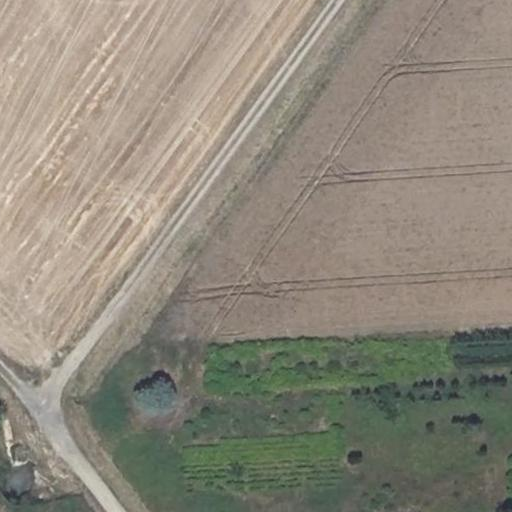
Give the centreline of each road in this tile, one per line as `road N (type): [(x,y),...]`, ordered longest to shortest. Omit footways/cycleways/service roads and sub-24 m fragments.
road 1 (track): [(45,406),(336,0)]
road 2 (track): [(120,511),(45,406),(0,361)]
